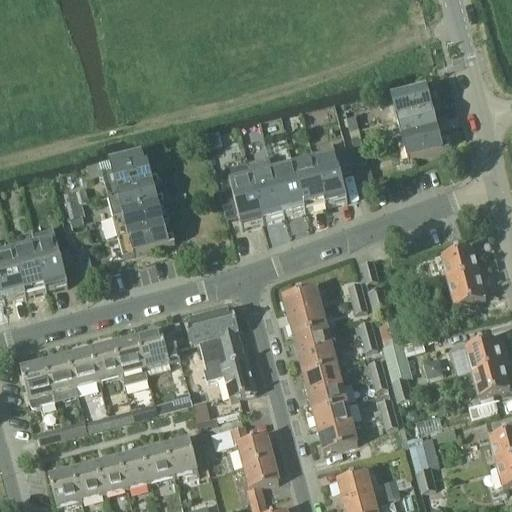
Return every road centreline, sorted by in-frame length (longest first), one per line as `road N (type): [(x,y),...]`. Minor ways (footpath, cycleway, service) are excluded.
road 1 (track): [(459,24),(403,40),(349,71),(0,163)]
road 2 (unclassified): [(248,279),(497,187)]
road 3 (unclassified): [(0,347),(248,279)]
road 4 (residential): [(309,511),(248,279)]
road 5 (tertiary): [(452,0),(481,121)]
